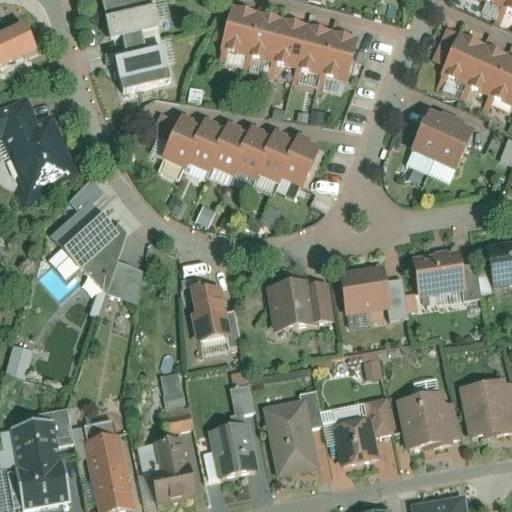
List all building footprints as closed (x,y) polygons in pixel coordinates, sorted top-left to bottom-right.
[(96,0),(107,46),(121,43),(126,66),(115,68),(122,98),(169,88),(161,54),(149,0),(96,0)] [(511,0),(478,0),(477,2),(511,16),(511,0)] [(230,14),(219,54),(348,86),(358,46),(230,14)] [(23,28),(0,38),(0,76),(37,60),(23,28)] [(511,63),(458,39),(439,81),(510,112),(511,108),(511,63)] [(425,118),(409,157),(457,177),(473,138),(425,118)] [(179,121),(160,166),(184,176),(187,170),(208,179),(210,174),(231,183),(233,179),(254,188),(255,183),(277,192),(279,188),(302,198),(322,151),(296,140),(294,146),(273,137),(270,144),(249,135),(247,140),(225,130),(223,134),(203,125),(201,130),(179,121)] [(51,132),(0,152),(8,172),(20,202),(70,182),(51,132)] [(116,243),(88,210),(50,243),(79,275),(116,243)] [(511,290),(511,248),(487,252),(493,293),(511,290)] [(464,298),(459,258),(412,264),(417,304),(464,298)] [(390,316),(382,273),(338,281),(347,324),(390,316)] [(313,286),(267,293),(274,341),(321,333),(313,286)] [(139,292),(121,291),(119,317),(138,317),(139,292)] [(228,344),(219,295),(186,301),(195,350),(228,344)] [(12,350),(5,379),(25,384),(32,355),(12,350)] [(365,383),(381,382),(380,356),(348,358),(348,367),(365,366),(365,383)] [(161,379),(163,412),(184,411),(181,377),(161,379)] [(495,387),(459,395),(469,445),(505,438),(495,387)] [(244,419),(254,417),(250,390),(230,392),(235,429),(245,427),(244,419)] [(431,400),(397,407),(407,456),(441,449),(431,400)] [(262,416),(277,487),(323,477),(308,406),(262,416)] [(370,426),(332,433),(341,477),(380,470),(374,438),(389,435),(384,407),(367,410),(370,426)] [(193,433),(189,411),(160,416),(164,438),(193,433)] [(34,433),(12,436),(25,511),(52,511),(72,509),(61,449),(75,447),(70,414),(32,421),(34,433)] [(246,430),(208,439),(219,485),(256,476),(246,430)] [(84,450),(97,511),(131,511),(116,443),(84,450)] [(160,479),(148,482),(155,511),(198,502),(191,473),(183,475),(176,445),(154,451),(160,479)] [(466,511),(465,501),(412,511),(466,511)]
